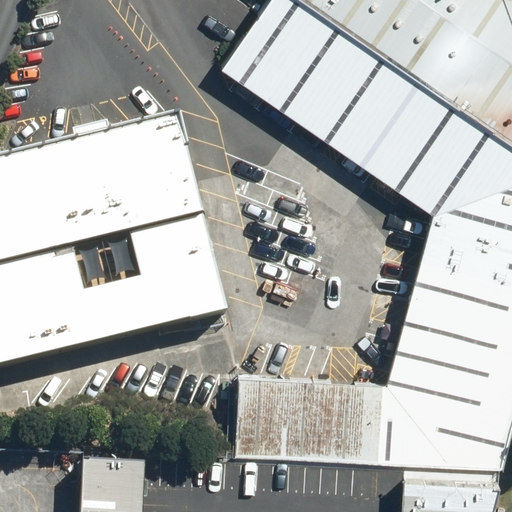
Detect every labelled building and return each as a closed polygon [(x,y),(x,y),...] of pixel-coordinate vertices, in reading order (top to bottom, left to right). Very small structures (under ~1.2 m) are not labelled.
[(236,373),(233,452),(504,463),(511,431),(511,137),(303,0),(265,0),(220,63),(431,210),(386,382),(236,373)] [(511,0),(303,0),(511,137),(511,0)] [(0,153),(0,364),(224,313),(177,112),(0,153)] [(82,511),(148,511),(151,456),(85,454),(82,511)] [(483,511),(491,481),(400,476),(398,511),(483,511)]
